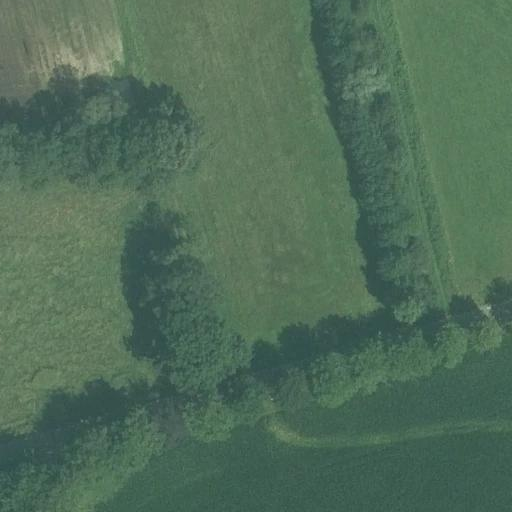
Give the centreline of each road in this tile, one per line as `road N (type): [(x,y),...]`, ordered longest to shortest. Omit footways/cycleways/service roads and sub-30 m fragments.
road 1 (tertiary): [(56,436),(511,311)]
road 2 (track): [(460,325),(389,0)]
